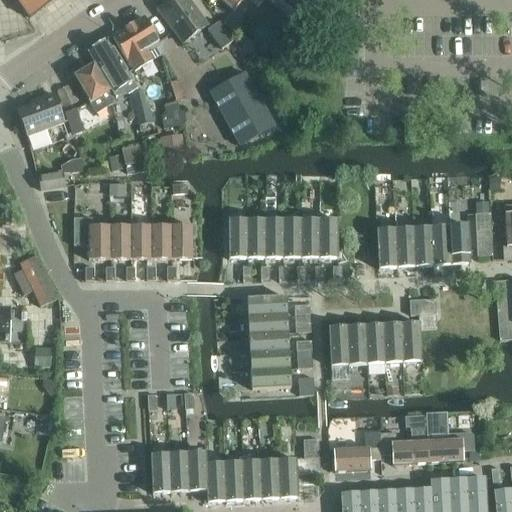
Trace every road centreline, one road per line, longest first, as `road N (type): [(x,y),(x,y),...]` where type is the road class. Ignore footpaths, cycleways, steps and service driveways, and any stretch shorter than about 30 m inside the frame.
road 1 (residential): [(511,269),(468,280),(225,290)]
road 2 (residential): [(300,511),(319,505),(327,488),(511,464)]
road 3 (residential): [(117,508),(100,493),(87,316),(79,303)]
road 4 (residential): [(0,137),(79,303)]
road 5 (residential): [(511,109),(376,107),(376,65)]
road 6 (residential): [(6,80),(124,0)]
road 7 (residential): [(376,65),(511,66)]
road 8 (residential): [(377,7),(511,6)]
